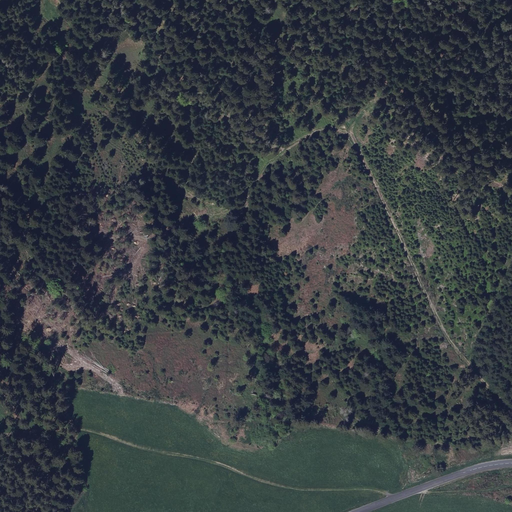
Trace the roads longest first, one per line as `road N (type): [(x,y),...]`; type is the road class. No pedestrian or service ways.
road 1 (track): [(511,413),(445,334),(347,128),(260,0)]
road 2 (track): [(0,433),(73,428),(293,486),(414,489)]
road 3 (track): [(0,178),(32,196),(85,199),(184,160),(195,135),(170,0)]
road 4 (secondary): [(511,463),(476,468),(358,511)]
